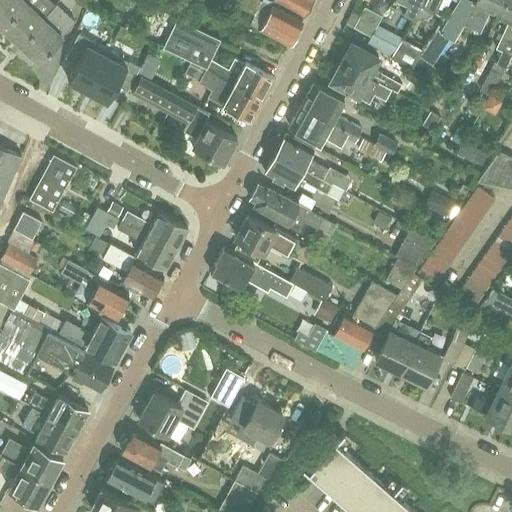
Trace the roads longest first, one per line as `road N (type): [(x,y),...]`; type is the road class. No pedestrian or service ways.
road 1 (residential): [(511,469),(178,296)]
road 2 (unclassified): [(223,206),(0,93)]
road 3 (unclassified): [(178,296),(59,511)]
road 4 (unclassified): [(223,206),(331,0)]
